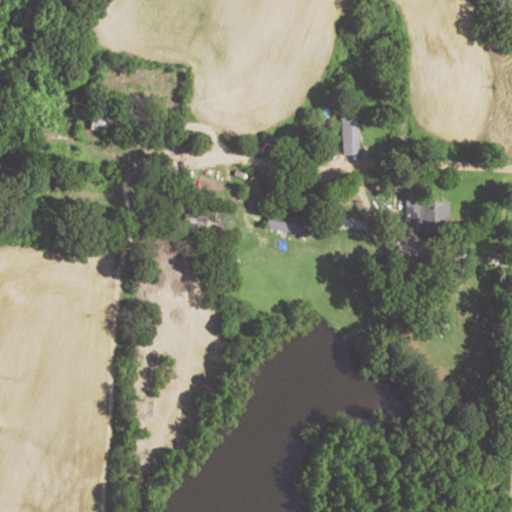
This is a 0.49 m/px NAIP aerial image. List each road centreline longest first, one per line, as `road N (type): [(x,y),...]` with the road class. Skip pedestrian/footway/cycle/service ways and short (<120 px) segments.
road 1 (track): [(161,224),(120,256),(106,511)]
road 2 (track): [(408,238),(347,267),(210,307),(118,300)]
road 3 (track): [(129,243),(123,183),(146,154),(193,144),(305,168)]
